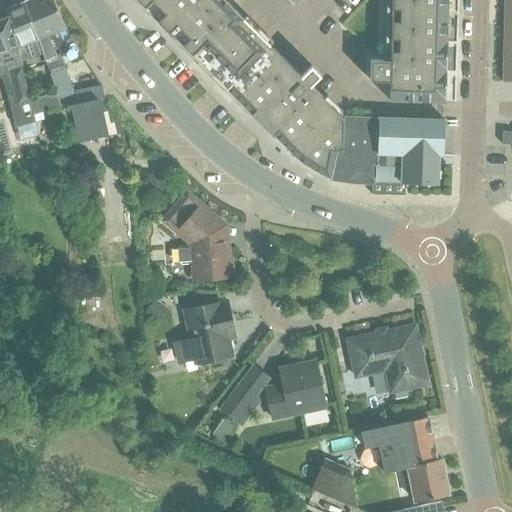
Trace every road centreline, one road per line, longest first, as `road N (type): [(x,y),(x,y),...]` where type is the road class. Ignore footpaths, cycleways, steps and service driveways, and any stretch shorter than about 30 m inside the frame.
road 1 (residential): [(251,177),(259,294),(275,321),(315,325),(405,306)]
road 2 (tertiary): [(489,511),(432,250)]
road 3 (tertiary): [(251,177),(209,142),(93,0)]
road 4 (tertiary): [(432,250),(251,177)]
